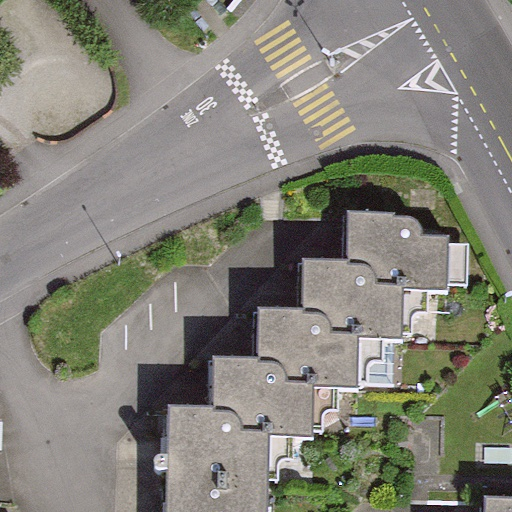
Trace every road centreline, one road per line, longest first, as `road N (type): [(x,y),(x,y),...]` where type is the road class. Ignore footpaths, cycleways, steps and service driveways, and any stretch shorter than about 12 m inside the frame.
road 1 (residential): [(445,2),(206,131)]
road 2 (residential): [(206,131),(0,255)]
road 3 (residential): [(206,131),(108,0)]
road 4 (tertiary): [(445,2),(511,119)]
